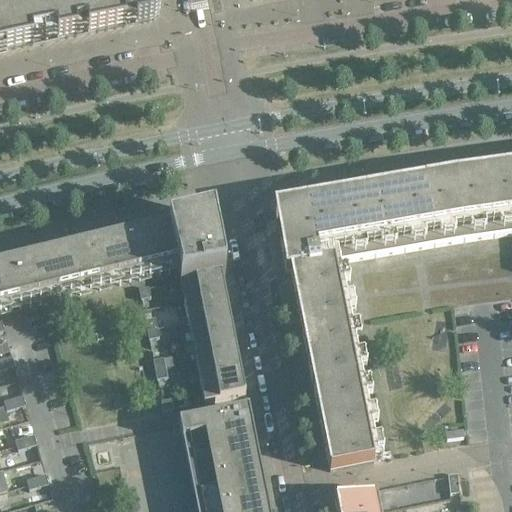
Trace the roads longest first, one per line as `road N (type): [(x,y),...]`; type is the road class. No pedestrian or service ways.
road 1 (residential): [(298,511),(233,152)]
road 2 (residential): [(511,4),(210,51)]
road 3 (tertiary): [(511,79),(227,127)]
road 4 (tertiary): [(233,152),(511,107)]
road 5 (tertiary): [(0,205),(233,152)]
road 6 (tertiary): [(227,127),(0,179)]
road 7 (residential): [(210,51),(0,98)]
